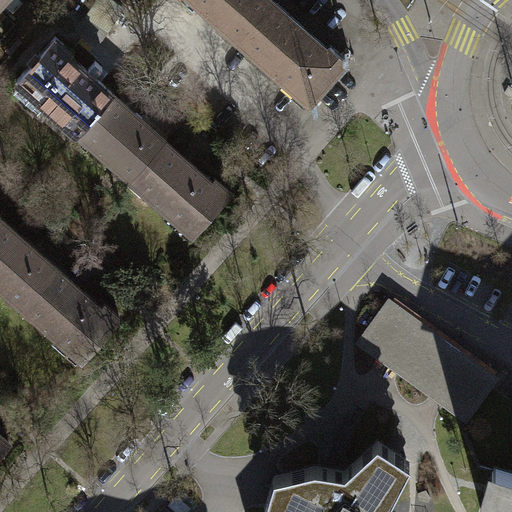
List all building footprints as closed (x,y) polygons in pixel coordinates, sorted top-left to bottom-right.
[(123,7),(112,0),(97,0),(87,15),(108,29),(123,7)] [(194,0),(228,30),(230,28),(242,39),(275,1),(273,0),(194,0)] [(328,48),(275,1),(242,39),(253,49),(252,51),(310,102),(348,60),(331,45),(328,48)] [(78,133),(79,132),(113,93),(114,93),(69,53),(72,50),(56,36),(17,79),(78,133)] [(168,141),(113,93),(79,132),(133,180),(168,141)] [(212,181),(168,141),(133,180),(193,234),(231,192),(215,178),(212,181)] [(22,236),(2,218),(0,220),(0,285),(22,305),(57,266),(22,236)] [(76,283),(57,266),(22,305),(83,359),(120,316),(105,303),(102,306),(76,283)] [(493,379),(389,303),(362,340),(466,416),(493,379)] [(348,422),(336,450),(347,455),(358,426),(348,422)] [(0,452),(9,442),(0,433),(0,452)] [(372,511),(391,498),(411,460),(378,439),(345,469),(316,464),(274,474),(265,506),(278,511),(372,511)] [(511,511),(511,471),(495,466),(481,510),(489,511),(511,511)]
